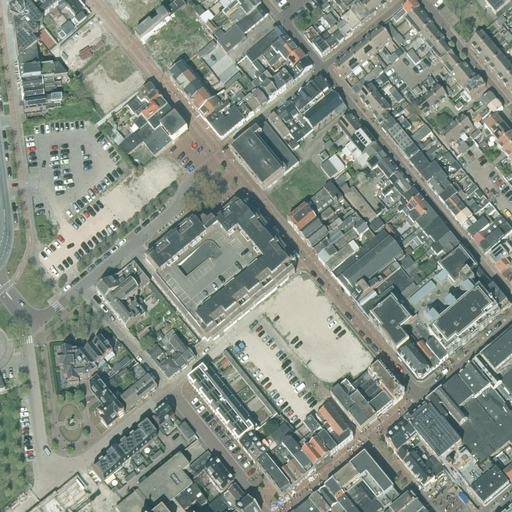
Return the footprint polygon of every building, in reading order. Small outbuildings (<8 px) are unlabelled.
[(35,0),(29,0),(24,5),(26,6),(31,12),(39,22),(47,15),(35,0)] [(49,0),(35,0),(47,15),(48,15),(56,8),(49,0)] [(64,0),(49,0),(56,8),(65,1),(64,0)] [(174,17),(186,7),(180,0),(136,37),(141,44),(174,17)] [(198,8),(199,7),(193,0),(192,0),(187,4),(194,11),(198,8)] [(243,9),(253,0),(236,0),(226,9),(222,12),(225,15),(229,12),(230,12),(239,5),(243,9)] [(226,9),(236,0),(225,0),(228,2),(223,6),(226,9)] [(240,25),(240,24),(245,21),(249,17),(253,14),(257,10),(262,7),(256,0),(253,0),(243,9),(228,20),(232,25),(236,21),(240,25)] [(354,34),(361,28),(338,0),(332,0),(346,17),(343,20),(354,34)] [(371,19),(361,6),(355,0),(338,0),(361,28),(371,19)] [(371,19),(380,13),(369,0),(368,0),(361,6),(371,19)] [(369,0),(380,13),(388,6),(382,0),(369,0)] [(504,16),(511,9),(511,0),(483,0),(487,4),(486,5),(496,16),(501,12),(504,16)] [(409,19),(420,10),(414,2),(396,17),(400,21),(407,15),(409,18),(409,19)] [(323,12),(330,7),(327,4),(321,9),(323,12)] [(15,9),(8,15),(9,24),(13,25),(18,64),(19,63),(42,44),(49,53),(58,45),(39,22),(31,12),(26,6),(20,11),(15,9)] [(269,15),(264,9),(262,7),(257,10),(265,19),(269,15)] [(198,8),(194,11),(200,19),(204,16),(198,8)] [(261,22),(265,19),(257,10),(253,14),(261,22)] [(412,30),(427,18),(420,10),(409,19),(406,22),(412,30)] [(82,14),(78,17),(82,22),(86,18),(82,14)] [(256,26),(261,22),(253,14),(249,17),(256,26)] [(339,26),(332,18),(330,15),(327,18),(346,41),(353,34),(343,22),(339,26)] [(346,41),(327,18),(325,16),(322,19),(327,25),(333,32),(329,35),(338,47),(346,41)] [(252,29),(256,26),(249,17),(245,21),(252,29)] [(419,38),(433,26),(427,18),(412,30),(419,38)] [(248,33),(252,29),(245,21),(240,24),(248,33)] [(211,22),(206,26),(212,34),(217,30),(211,22)] [(244,36),(248,33),(240,24),(240,25),(236,27),(244,36)] [(432,27),(434,26),(433,26),(419,38),(425,45),(438,35),(432,27)] [(240,45),(246,39),(244,36),(236,27),(230,33),(240,45)] [(329,35),(325,39),(315,27),(312,30),(331,53),(338,47),(329,35)] [(282,40),(287,37),(279,28),(275,32),(282,40)] [(384,49),(392,42),(381,29),(373,36),(384,49)] [(323,59),(331,53),(312,30),(304,36),(310,43),(309,43),(323,59)] [(219,41),(225,36),(221,31),(215,36),(219,41)] [(278,44),(282,40),(275,32),(271,35),(278,44)] [(225,36),(219,41),(217,43),(221,48),(227,55),(240,45),(230,33),(225,36)] [(489,42),(483,34),(482,34),(468,46),(475,54),(489,42)] [(274,48),(278,44),(271,35),(267,39),(274,48)] [(445,43),(441,37),(438,35),(425,45),(432,53),(442,44),(443,45),(445,43)] [(376,55),(384,49),(373,36),(365,42),(376,55)] [(268,64),(271,62),(275,59),(293,44),(287,37),(282,40),(278,44),(274,48),(270,51),(265,55),(263,57),(268,64)] [(274,48),(267,39),(262,42),(270,51),(274,48)] [(265,55),(270,51),(262,42),(258,46),(265,55)] [(368,62),(376,55),(365,42),(357,49),(368,62)] [(481,61),(496,50),(489,42),(475,54),(481,61)] [(213,44),(206,50),(208,53),(216,47),(213,44)] [(285,65),(299,52),(293,44),(275,59),(271,62),(268,64),(271,68),(282,58),(285,62),(283,63),(285,65)] [(450,53),(443,45),(442,44),(432,53),(426,58),(428,60),(432,56),(436,61),(433,63),(434,65),(439,61),(439,62),(440,61),(439,61),(449,53),(449,54),(450,53)] [(263,57),(265,55),(258,46),(254,49),(261,58),(263,57)] [(257,62),(261,58),(254,49),(250,53),(257,62)] [(360,68),(368,62),(357,49),(350,55),(360,68)] [(59,66),(38,69),(35,50),(22,61),(19,63),(18,64),(17,64),(20,84),(48,80),(53,79),(67,78),(59,66)] [(206,50),(198,56),(201,60),(208,53),(206,50)] [(488,69),(502,57),(496,50),(481,61),(488,69)] [(306,60),(300,53),(299,52),(285,65),(282,67),(286,71),(292,65),(295,69),(306,60)] [(253,65),(257,62),(250,53),(245,56),(253,65)] [(440,61),(439,62),(441,64),(444,68),(445,68),(455,60),(454,60),(455,59),(451,55),(450,53),(449,54),(449,53),(439,61),(440,61)] [(352,75),(360,68),(350,55),(342,62),(352,75)] [(494,77),(509,65),(502,57),(488,69),(494,77)] [(462,68),(455,60),(455,59),(454,60),(455,60),(445,68),(444,68),(445,69),(440,72),(442,74),(445,72),(448,76),(444,80),(445,82),(446,82),(452,77),(451,77),(462,68)] [(173,83),(187,71),(178,60),(164,72),(173,83)] [(302,76),(313,68),(306,60),(295,69),(293,71),(295,74),(292,76),(296,81),(302,76)] [(344,81),(352,75),(342,62),(334,68),(344,81)] [(501,85),(511,75),(511,69),(509,65),(494,77),(501,85)] [(471,74),(469,71),(464,66),(462,68),(451,77),(452,77),(458,85),(471,74)] [(182,93),(195,82),(187,71),(173,83),(182,93)] [(286,90),(294,83),(283,71),(276,77),(286,90)] [(269,104),(271,102),(278,96),(263,78),(261,76),(259,73),(255,77),(258,80),(252,85),(255,88),(269,104)] [(276,77),(271,81),(265,73),(261,76),(263,78),(278,96),(286,90),(276,77)] [(479,80),(477,81),(471,74),(458,85),(465,92),(479,80)] [(239,75),(231,82),(234,85),(242,79),(239,75)] [(509,92),(511,89),(511,75),(501,85),(503,84),(509,92)] [(269,104),(255,88),(252,85),(246,77),(237,84),(240,88),(245,84),(255,94),(251,98),(253,100),(261,110),(269,104)] [(53,85),(53,84),(53,79),(48,80),(20,84),(21,93),(54,89),(61,88),(60,84),(53,85)] [(313,85),(326,100),(333,93),(321,79),(313,85)] [(471,101),(486,89),(479,80),(465,92),(471,101)] [(190,104),(204,93),(195,82),(182,93),(190,104)] [(231,82),(224,88),(226,91),(234,85),(231,82)] [(244,92),(240,88),(237,84),(230,90),(236,98),(244,92)] [(317,106),(326,100),(313,85),(305,92),(317,106)] [(364,106),(377,95),(371,87),(358,98),(364,106)] [(139,120),(162,101),(151,88),(137,99),(139,102),(130,109),(133,113),(137,109),(139,112),(144,108),(145,109),(135,117),(139,120)] [(442,92),(438,88),(430,95),(440,106),(448,99),(445,96),(442,92)] [(23,104),(48,100),(53,100),(52,94),(56,93),(56,89),(54,89),(21,93),(23,104)] [(310,113),(317,106),(305,92),(298,98),(310,113)] [(199,115),(213,104),(204,93),(190,104),(199,115)] [(222,107),(230,100),(225,94),(213,104),(199,115),(206,123),(223,109),(222,107)] [(347,110),(344,106),(335,95),(304,121),(313,131),(335,114),(338,118),(347,110)] [(371,114),(384,103),(377,95),(364,106),(371,114)] [(432,113),(440,106),(430,95),(423,101),(432,113)] [(480,117),(497,102),(491,95),(480,104),(484,107),(474,115),(471,111),(467,115),(473,122),(480,117)] [(254,116),(261,110),(253,100),(251,98),(244,103),(246,105),(254,116)] [(302,119),(310,113),(298,98),(290,104),(302,119)] [(44,106),(61,103),(60,99),(53,100),(48,100),(23,104),(24,114),(45,111),(44,106)] [(157,118),(168,108),(163,102),(162,101),(139,120),(133,124),(140,132),(157,118)] [(212,130),(239,108),(233,101),(223,109),(206,123),(212,130)] [(424,119),(432,113),(423,101),(415,108),(424,119)] [(493,118),(503,110),(497,102),(480,117),(482,120),(490,115),(493,118)] [(254,116),(246,105),(244,103),(239,108),(212,130),(222,143),(254,116)] [(387,114),(391,111),(384,103),(371,114),(378,122),(387,114)] [(304,121),(302,119),(290,104),(282,111),(292,123),(296,119),(301,125),(297,129),(305,138),(313,131),(304,121)] [(410,107),(406,110),(411,117),(415,114),(410,107)] [(127,157),(143,143),(159,131),(175,117),(168,108),(157,118),(140,132),(120,149),(127,157)] [(297,129),(292,123),(282,111),(275,117),(290,136),(295,142),(297,145),(305,138),(297,129)] [(393,115),(389,118),(387,114),(378,122),(376,123),(382,130),(392,121),(396,118),(393,115)] [(470,125),(473,122),(467,115),(464,118),(470,125)] [(344,136),(359,124),(352,116),(338,128),(344,136)] [(155,158),(164,151),(187,132),(175,117),(159,131),(143,143),(155,158)] [(283,141),(290,136),(275,117),(269,122),(283,141)] [(492,137),(504,127),(496,117),(484,127),(492,137)] [(398,128),(406,122),(403,118),(395,124),(392,121),(382,130),(387,137),(398,128)] [(473,129),(470,125),(464,118),(456,124),(465,136),(473,129)] [(351,144),(365,132),(359,124),(344,136),(351,144)] [(404,134),(411,129),(408,124),(400,131),(398,128),(387,137),(393,144),(404,134)] [(458,143),(465,136),(456,124),(448,131),(458,143)] [(299,165),(266,125),(257,132),(258,132),(251,138),(234,152),(266,191),(283,177),(284,177),(299,165)] [(429,137),(432,134),(426,127),(420,133),(410,141),(398,150),(404,157),(414,148),(429,137)] [(500,146),(511,136),(504,127),(492,137),(500,146)] [(113,142),(117,138),(111,131),(106,134),(113,142)] [(449,149),(458,143),(448,131),(440,138),(449,149)] [(365,132),(351,144),(345,149),(357,163),(377,146),(365,132)] [(477,143),(475,141),(482,135),(479,132),(471,139),(473,142),(474,142),(476,144),(477,143)] [(398,150),(410,141),(404,134),(393,144),(398,150)] [(434,144),(437,141),(432,134),(429,137),(434,144)] [(504,156),(511,149),(511,136),(500,146),(497,148),(504,156)] [(299,147),(297,145),(295,142),(288,147),(293,153),(299,147)] [(410,164),(420,155),(432,145),(429,142),(417,152),(414,148),(404,157),(410,164)] [(363,170),(367,166),(372,162),(383,153),(377,146),(357,163),(360,167),(363,170)] [(415,170),(431,157),(435,154),(438,151),(435,148),(423,158),(420,155),(410,164),(415,170)] [(323,163),(329,159),(325,153),(319,158),(323,163)] [(371,174),(378,169),(388,160),(383,153),(372,162),(367,166),(370,170),(369,171),(371,174)] [(451,167),(452,165),(455,163),(449,154),(444,158),(451,167)] [(436,165),(443,159),(440,155),(433,160),(431,157),(415,170),(421,177),(436,165)] [(388,160),(378,169),(382,173),(392,165),(388,160)] [(341,165),(327,176),(331,181),(345,169),(341,165)] [(385,178),(396,169),(392,165),(382,173),(385,178)] [(443,173),(436,165),(421,177),(428,186),(440,176),(443,173)] [(396,169),(385,178),(389,183),(400,174),(396,169)] [(434,193),(444,185),(449,181),(451,178),(445,172),(443,173),(440,176),(428,186),(434,193)] [(339,188),(344,184),(351,179),(347,174),(335,183),(339,188)] [(385,198),(392,192),(406,181),(400,174),(389,183),(386,185),(388,188),(382,194),(385,198)] [(439,200),(456,186),(461,182),(458,178),(451,184),(449,181),(444,185),(434,193),(439,200)] [(468,188),(473,184),(469,180),(465,184),(468,188)] [(393,202),(411,188),(406,181),(392,192),(394,195),(390,199),(393,202)] [(344,184),(339,188),(344,196),(350,191),(344,184)] [(300,237),(344,201),(331,185),(304,208),(305,209),(288,223),(293,228),(294,230),(300,237)] [(445,207),(459,195),(462,193),(456,186),(439,200),(445,207)] [(451,214),(461,205),(475,194),(479,191),(476,188),(462,199),(459,195),(445,207),(451,214)] [(352,190),(350,191),(344,196),(343,197),(347,202),(356,195),(352,190)] [(406,209),(420,198),(414,191),(403,200),(406,204),(402,207),(403,207),(397,211),(400,214),(406,209)] [(480,201),(484,197),(479,191),(475,194),(480,201)] [(360,200),(356,195),(347,202),(351,207),(360,200)] [(412,216),(426,205),(420,198),(406,209),(412,216)] [(363,204),(360,200),(351,207),(355,212),(363,204)] [(345,213),(350,209),(344,201),(300,237),(306,245),(337,220),(338,219),(335,215),(342,209),(345,213)] [(457,221),(475,206),(476,205),(473,202),(464,209),(461,205),(451,214),(457,221)] [(248,206),(242,210),(237,204),(209,228),(205,222),(198,228),(195,225),(193,222),(155,253),(148,258),(146,260),(161,278),(155,283),(203,341),(205,340),(208,343),(211,340),(214,342),(255,308),(289,280),(286,277),(292,272),(290,269),(296,264),(248,206)] [(368,209),(363,204),(355,212),(359,216),(368,209)] [(421,221),(432,213),(426,205),(412,216),(418,224),(421,221)] [(481,209),(479,211),(475,206),(457,221),(462,228),(473,220),(483,211),(481,209)] [(372,214),(368,209),(359,216),(362,221),(372,214)] [(325,242),(340,230),(356,217),(352,212),(346,218),(339,223),(337,220),(306,245),(312,253),(325,242)] [(468,235),(487,219),(491,216),(488,212),(476,222),(474,220),(473,220),(462,228),(468,235)] [(417,239),(422,235),(428,230),(439,221),(432,213),(421,221),(418,224),(416,225),(420,230),(400,246),(403,250),(417,239)] [(376,219),(372,214),(362,221),(367,226),(376,219)] [(375,235),(384,227),(378,219),(369,227),(375,235)] [(474,242),(494,225),(487,219),(468,235),(474,242)] [(479,249),(507,226),(502,219),(494,225),(474,242),(479,249)] [(432,238),(444,228),(439,221),(428,230),(431,234),(426,238),(429,241),(432,238)] [(325,268),(339,257),(343,253),(356,243),(360,240),(363,237),(369,232),(363,224),(353,232),(341,242),(319,261),(325,268)] [(485,256),(511,232),(507,226),(479,249),(485,256)] [(436,247),(450,235),(444,228),(432,238),(433,240),(435,238),(437,241),(433,244),(436,247)] [(340,236),(343,233),(340,230),(325,242),(312,253),(319,261),(341,242),(343,240),(340,236)] [(369,232),(363,237),(370,245),(375,240),(369,232)] [(405,259),(388,238),(384,233),(375,240),(370,245),(362,251),(357,255),(334,275),(332,276),(350,298),(351,299),(368,285),(371,283),(376,283),(396,266),(405,259)] [(443,254),(457,243),(450,235),(436,247),(426,255),(430,259),(440,250),(443,254)] [(332,276),(334,275),(357,255),(362,251),(356,243),(343,253),(339,257),(325,268),(332,276)] [(444,267),(449,262),(463,251),(457,243),(443,254),(433,263),(436,266),(440,263),(444,267)] [(511,250),(507,245),(490,260),(490,261),(501,275),(511,267),(506,261),(511,255),(511,250)] [(501,316),(484,296),(477,286),(469,277),(478,269),(463,251),(449,262),(444,267),(423,284),(416,289),(414,286),(383,312),(370,322),(398,356),(410,346),(409,345),(401,335),(417,322),(449,360),(501,316)] [(405,272),(415,265),(409,257),(399,265),(405,272)] [(106,304),(142,274),(134,264),(97,294),(97,295),(98,294),(106,304)] [(412,280),(417,276),(421,272),(415,265),(405,272),(412,280)] [(400,271),(397,267),(396,266),(376,283),(371,283),(368,285),(351,299),(357,307),(375,292),(400,271)] [(488,293),(493,288),(478,269),(469,277),(477,286),(484,296),(488,293)] [(370,322),(383,312),(379,308),(388,301),(386,299),(387,298),(385,296),(388,294),(407,278),(401,271),(400,271),(375,292),(357,307),(370,322)] [(129,301),(150,283),(142,274),(106,304),(113,313),(129,301)] [(417,276),(412,280),(410,281),(414,286),(416,289),(423,284),(417,276)] [(151,285),(147,288),(153,294),(156,291),(152,286),(151,285)] [(488,293),(484,296),(501,316),(510,308),(493,288),(488,293)] [(162,305),(165,302),(156,291),(153,294),(162,305)] [(143,307),(143,303),(141,301),(134,307),(129,301),(113,313),(127,330),(146,315),(141,309),(143,307)] [(195,360),(191,355),(173,333),(165,340),(179,356),(188,367),(195,360)] [(511,333),(501,343),(502,345),(494,352),(493,350),(480,361),(502,387),(511,399),(511,333)] [(433,345),(431,347),(423,338),(419,341),(420,342),(432,356),(441,367),(449,360),(433,341),(431,343),(433,345)] [(93,347),(104,361),(108,358),(113,353),(111,350),(113,348),(108,342),(106,344),(102,340),(97,345),(93,347)] [(179,356),(165,340),(157,347),(161,351),(165,347),(169,352),(166,355),(170,361),(180,373),(188,367),(179,356)] [(416,346),(413,342),(409,345),(410,346),(433,373),(441,367),(432,356),(420,342),(416,346)] [(410,346),(398,356),(418,382),(423,382),(433,373),(410,346)] [(95,368),(104,361),(93,347),(84,355),(95,368)] [(157,347),(147,355),(148,356),(154,363),(163,355),(157,347)] [(73,354),(72,352),(61,353),(62,359),(59,359),(60,370),(63,370),(65,381),(68,380),(69,386),(80,384),(80,381),(87,380),(98,372),(95,368),(84,355),(83,353),(73,354)] [(226,353),(223,355),(228,361),(231,358),(226,353)] [(170,361),(159,370),(169,382),(180,373),(170,361)] [(511,399),(502,387),(480,361),(472,367),(473,367),(484,381),(494,392),(497,389),(507,402),(511,399)] [(131,412),(135,408),(158,389),(139,366),(138,367),(134,370),(129,374),(139,387),(122,401),(131,412)] [(189,383),(206,404),(226,388),(208,367),(189,383)] [(403,397),(404,395),(381,367),(369,378),(393,407),(403,399),(403,397)] [(511,414),(494,392),(484,381),(473,367),(458,380),(457,380),(456,381),(473,401),(496,428),(511,414)] [(377,420),(378,420),(393,407),(369,378),(353,391),(377,420)] [(125,416),(116,405),(105,392),(103,389),(97,381),(92,385),(91,385),(93,394),(96,399),(98,401),(100,403),(105,409),(100,413),(105,419),(101,422),(108,430),(125,416)] [(511,414),(496,428),(473,401),(456,381),(455,382),(456,382),(454,384),(453,384),(452,384),(453,385),(447,390),(446,389),(445,390),(446,391),(444,393),(443,392),(442,393),(470,427),(495,456),(509,444),(511,447),(511,414)] [(353,391),(346,383),(340,388),(346,395),(344,396),(370,427),(377,420),(353,391)] [(223,425),(242,409),(226,388),(206,404),(223,425)] [(370,427),(344,396),(338,389),(331,396),(362,434),(370,427)] [(495,456),(470,427),(442,393),(429,404),(430,405),(428,408),(442,425),(443,425),(462,447),(480,469),(471,476),(475,480),(467,487),(484,508),(509,486),(489,462),(495,456)] [(130,412),(131,412),(122,401),(116,405),(125,416),(126,416),(125,415),(130,412)] [(443,425),(442,425),(428,408),(415,419),(412,420),(411,419),(405,424),(404,424),(422,445),(434,460),(439,466),(446,473),(453,481),(458,476),(467,487),(475,480),(471,476),(480,469),(462,447),(443,425)] [(174,418),(166,409),(152,421),(152,422),(159,430),(174,418)] [(242,409),(223,425),(238,444),(240,446),(240,445),(259,430),(259,429),(242,409)] [(351,435),(350,435),(329,409),(316,419),(313,422),(315,424),(338,453),(339,452),(344,448),(345,448),(345,447),(346,446),(347,446),(347,445),(353,440),(354,440),(354,439),(353,439),(351,436),(351,435)] [(281,421),(280,418),(277,416),(270,422),(274,427),(281,421)] [(331,459),(338,453),(315,424),(313,422),(312,420),(305,426),(306,428),(331,459)] [(434,460),(422,445),(404,424),(404,425),(398,430),(427,466),(434,460)] [(194,438),(195,438),(184,425),(181,427),(178,430),(177,430),(188,443),(194,438)] [(287,440),(293,435),(285,425),(261,445),(260,446),(248,456),(256,466),(269,455),(287,440)] [(148,447),(157,440),(146,426),(137,433),(137,434),(148,447)] [(315,472),(331,459),(306,428),(298,435),(290,441),(301,455),(315,472)] [(426,467),(427,466),(398,430),(386,440),(385,441),(386,442),(387,443),(386,444),(414,478),(424,470),(421,466),(424,465),(426,467)] [(128,441),(139,455),(148,447),(137,434),(128,441)] [(248,456),(260,446),(253,436),(240,446),(248,456)] [(139,455),(128,441),(124,444),(123,444),(119,448),(130,462),(139,455)] [(307,478),(308,478),(315,472),(301,455),(290,441),(282,447),(287,453),(288,454),(307,478)] [(288,454),(287,453),(282,447),(274,453),(300,485),(307,478),(288,454)] [(130,462),(119,448),(115,452),(115,451),(110,455),(121,469),(130,462)] [(134,495),(115,510),(116,511),(187,511),(193,508),(195,510),(196,511),(199,511),(206,507),(187,485),(202,473),(208,469),(215,463),(207,453),(189,468),(184,463),(183,464),(179,458),(137,493),(137,492),(136,493),(137,493),(134,495)] [(300,485),(274,453),(267,460),(292,491),(293,491),(293,490),(294,490),(294,488),(297,485),(298,486),(299,485),(300,485)] [(121,469),(110,455),(106,459),(101,462),(113,476),(121,469)] [(400,498),(388,484),(365,457),(351,469),(385,510),(400,498)] [(499,470),(502,467),(495,459),(492,462),(499,470)] [(283,499),(292,491),(267,460),(257,467),(283,499)] [(446,473),(439,466),(434,460),(427,466),(426,467),(424,465),(421,466),(424,470),(414,478),(425,491),(446,473)] [(113,476),(101,462),(92,470),(99,478),(103,482),(104,484),(113,476)] [(212,484),(224,474),(215,463),(208,469),(202,473),(208,479),(212,484)] [(511,484),(511,483),(511,467),(503,475),(511,484)] [(384,511),(386,511),(385,510),(351,469),(350,469),(350,470),(334,483),(333,484),(356,511),(377,511),(379,511),(380,511),(384,511)] [(72,511),(89,499),(86,496),(87,495),(103,482),(99,478),(92,470),(87,475),(77,483),(65,493),(64,491),(60,495),(61,496),(55,501),(53,499),(40,510),(41,511),(72,511)] [(220,495),(233,485),(224,474),(212,484),(220,495)] [(325,490),(340,507),(343,511),(356,511),(333,484),(325,490)] [(475,511),(455,486),(447,492),(450,496),(453,496),(455,496),(456,496),(457,497),(458,498),(459,500),(465,507),(466,509),(467,510),(468,511),(467,511),(475,511)] [(247,502),(234,487),(220,498),(231,511),(255,511),(253,510),(247,502)] [(343,511),(340,507),(325,490),(310,502),(317,511),(343,511)] [(406,511),(417,503),(411,496),(403,502),(391,511),(406,511)] [(231,511),(220,498),(205,511),(231,511)] [(317,511),(310,502),(298,511),(317,511)] [(422,511),(424,511),(417,503),(406,511),(422,511)]
